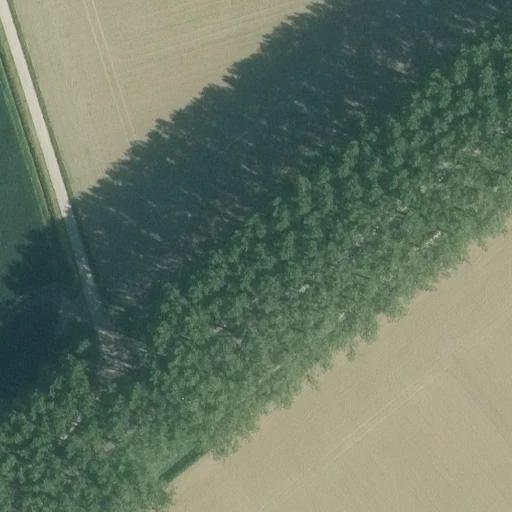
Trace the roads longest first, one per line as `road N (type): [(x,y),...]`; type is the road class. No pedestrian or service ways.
road 1 (unclassified): [(104,353),(0,15)]
road 2 (unclassified): [(33,511),(291,294)]
road 3 (unclassified): [(511,130),(291,294)]
road 4 (unclassified): [(291,294),(204,342),(137,363),(104,353)]
road 5 (unclassified): [(104,353),(2,511)]
